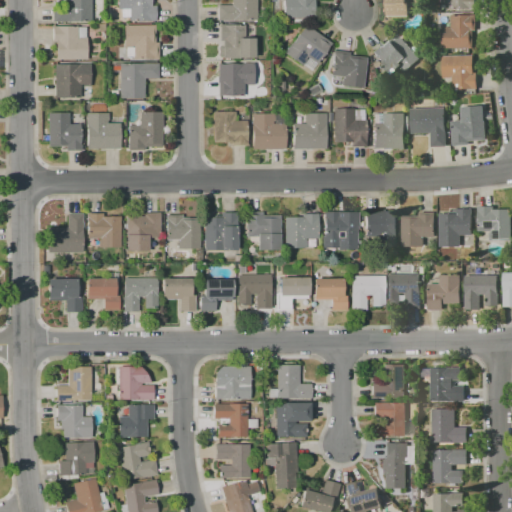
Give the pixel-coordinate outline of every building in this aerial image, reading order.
[(65,0),(90,0),(90,22),(51,22),(51,7),(65,7),(65,0)] [(150,0),(150,5),(154,5),(155,21),(129,21),(129,9),(117,9),(117,0),(150,0)] [(231,0),(256,0),(256,20),(217,20),(217,5),(231,5),(231,0)] [(313,0),(313,17),(283,17),(283,0),(313,0)] [(389,16),(388,0),(421,0),(422,5),(410,5),(410,16),(389,16)] [(476,0),(476,9),(450,9),(450,0),(476,0)] [(442,48),(442,26),(451,25),(451,14),(476,14),(476,30),(473,30),(474,47),(442,48)] [(305,24),(331,43),(316,64),(307,57),(301,65),(284,53),(305,24)] [(154,25),(154,59),(132,59),(132,47),(123,47),(123,25),(154,25)] [(219,25),(244,25),(244,38),(254,38),(254,57),(223,57),(222,41),(219,41),(219,25)] [(55,59),(55,42),(52,42),(52,26),(76,26),(76,37),(85,37),(85,59),(55,59)] [(399,33),(400,34),(403,31),(407,36),(404,39),(420,57),(405,71),(400,66),(397,69),(395,67),(390,72),(372,51),(388,37),(390,41),(399,33)] [(340,85),(341,76),(330,75),(332,50),(349,52),(349,56),(365,57),(363,87),(340,85)] [(443,55),(475,54),(475,71),(478,71),(478,88),(453,88),(452,78),(443,78),(443,55)] [(217,62),(252,62),(252,85),(243,85),(243,96),(217,96),(217,62)] [(118,63),(157,63),(157,78),(143,78),(143,99),(118,99),(118,63)] [(53,64),(89,64),(89,85),(79,85),(79,98),(53,98),(53,64)] [(469,141),(470,144),(454,145),(452,121),(463,120),(462,107),(484,105),(486,139),(469,141)] [(332,141),(332,108),(353,108),(353,109),(364,109),(364,120),(365,120),(365,147),(350,146),(350,145),(345,145),(345,141),(332,141)] [(411,108),(447,108),(447,145),(431,145),(431,132),(411,132),(411,108)] [(235,120),(246,120),(246,145),(231,145),(231,142),(212,141),(213,111),(235,111),(235,120)] [(139,125),(139,112),(162,112),(162,147),(143,147),(143,151),(127,151),(127,125),(139,125)] [(68,124),(81,124),(81,150),(65,150),(65,145),(47,145),(47,113),(68,113),(68,124)] [(85,149),(85,113),(108,113),(108,122),(118,122),(118,149),(85,149)] [(251,149),(251,113),(286,114),(286,149),(251,149)] [(292,113),(325,113),(325,149),(291,149),(292,113)] [(372,147),(372,122),(384,122),(384,113),(405,113),(405,147),(372,147)] [(489,230),(478,231),(478,205),(495,205),(495,209),(511,209),(511,239),(489,239),(489,230)] [(453,208),(473,208),(473,235),(462,235),(462,246),(440,246),(440,211),(453,211),(453,208)] [(378,246),(378,235),(365,236),(365,209),(387,209),(387,211),(397,211),(398,246),(378,246)] [(257,237),(246,237),(245,211),(262,211),(262,215),(279,215),(279,249),(257,249),(257,237)] [(323,211),(345,211),(345,216),(356,216),(356,249),(335,249),(335,238),(323,238),(323,211)] [(420,211),(436,211),(436,237),(425,237),(425,245),(402,245),(402,215),(420,215),(420,211)] [(143,216),(143,212),(160,212),(160,239),(146,239),(146,250),(126,250),(126,216),(143,216)] [(203,215),(219,215),(219,212),(236,212),(236,250),(203,250),(203,215)] [(98,247),(98,238),(86,238),(86,213),(103,213),(103,217),(119,216),(119,247),(98,247)] [(305,239),(305,248),(284,248),(283,217),(300,217),(300,213),(317,213),(317,239),(305,239)] [(47,227),(66,227),(66,214),(81,214),(81,252),(47,252),(47,227)] [(177,239),(164,239),(164,214),(181,214),(181,218),(198,218),(198,248),(177,248),(177,239)] [(511,271),(503,272),(503,306),(511,305),(511,271)] [(388,273),(421,273),(421,308),(405,308),(405,293),(400,293),(400,304),(388,305),(388,273)] [(237,275),(270,274),(270,309),(255,309),(255,294),(249,295),(249,305),(237,305),(237,275)] [(440,283),(440,274),(461,274),(462,303),(446,303),(446,309),(428,309),(428,283),(440,283)] [(350,275),(383,275),(383,306),(371,306),(371,295),(365,295),(365,310),(350,310),(350,275)] [(466,308),(466,275),(500,275),(500,308),(486,308),(486,294),(481,294),(481,308),(466,308)] [(279,277),(307,277),(307,298),(290,298),(290,310),(275,310),(274,293),(279,293),(279,277)] [(75,296),(80,296),(80,312),(64,312),(64,300),(47,300),(46,279),(75,278),(75,296)] [(114,295),(118,295),(118,310),(102,310),(102,299),(85,299),(85,278),(114,278),(114,295)] [(122,311),(122,278),(156,278),(156,308),(143,308),(143,297),(136,297),(136,311),(122,311)] [(162,298),(162,296),(160,296),(160,278),(189,278),(189,294),(193,294),(193,310),(178,310),(178,298),(162,298)] [(312,278),(341,278),(342,294),(345,294),(345,310),(330,310),(330,299),(313,299),(312,278)] [(214,300),(215,310),(198,310),(198,291),(202,291),(202,279),(231,279),(231,300),(214,300)] [(371,398),(370,380),(383,380),(383,364),(405,364),(405,398),(371,398)] [(276,365),(298,365),(298,384),(310,384),(310,399),(276,399),(276,365)] [(89,400),(54,400),(54,386),(66,386),(66,366),(89,366),(89,400)] [(117,366),(140,367),(145,374),(149,383),(140,383),(140,386),(152,386),(152,401),(117,401),(117,366)] [(214,372),(221,367),(248,367),(249,399),(214,399),(214,372)] [(431,367),(462,367),(462,380),(451,380),(451,386),(465,386),(465,401),(431,401),(431,367)] [(274,402),(308,402),(308,421),(294,421),(294,425),(303,425),(303,431),(305,431),(305,437),(274,437),(274,402)] [(377,435),(377,423),(388,423),(388,417),(374,417),(374,402),(406,402),(406,435),(377,435)] [(246,403),(246,438),(216,438),(216,425),(228,424),(228,419),(212,419),(212,404),(246,403)] [(126,404),(152,404),(152,419),(145,419),(145,437),(118,437),(117,416),(126,416),(126,404)] [(80,405),(80,416),(89,416),(89,437),(61,438),(61,429),(59,429),(59,420),(55,420),(54,405),(80,405)] [(433,442),(433,409),(456,409),(456,427),(467,427),(467,441),(433,442)] [(117,448),(135,445),(135,443),(147,441),(148,451),(146,451),(147,456),(138,457),(139,462),(153,460),(156,475),(122,481),(117,448)] [(63,443),(91,442),(92,463),(83,463),(83,474),(57,476),(57,461),(63,460),(63,443)] [(293,487),(275,489),(273,457),(266,458),(265,444),(295,442),(297,467),(292,467),(293,487)] [(384,443),(409,442),(409,457),(406,457),(406,487),(387,487),(387,473),(384,473),(384,443)] [(248,444),(248,477),(218,478),(218,465),(230,465),(230,459),(214,459),(214,444),(248,444)] [(434,449),(467,449),(467,464),(454,464),(454,469),(463,469),(463,483),(434,483),(434,449)] [(93,478),(101,511),(96,511),(65,511),(63,502),(75,499),(71,484),(93,478)] [(126,511),(121,485),(154,479),(157,494),(142,497),(143,502),(154,500),(156,511),(126,511)] [(378,487),(383,506),(360,511),(352,511),(352,507),(348,508),(342,484),(359,479),(362,491),(378,487)] [(302,489),(319,494),(323,480),(339,484),(334,500),(330,499),(326,511),(322,511),(298,505),(302,489)] [(230,511),(228,511),(220,487),(236,482),(240,492),(243,491),(249,511),(230,511)] [(434,511),(434,493),(465,492),(465,505),(454,505),(454,511),(469,511),(434,511)]
